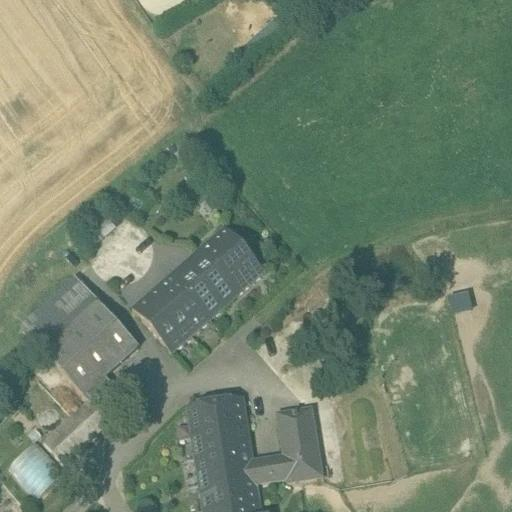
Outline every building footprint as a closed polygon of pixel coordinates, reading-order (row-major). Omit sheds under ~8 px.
[(286,26),(278,16),(248,41),(256,51),(286,26)] [(172,356),(265,274),(225,230),(132,311),(172,356)] [(75,281),(22,330),(43,354),(97,305),(75,281)] [(137,349),(97,305),(43,354),(84,398),(137,349)] [(202,511),(260,511),(257,487),(254,471),(243,400),(186,409),(202,511)] [(90,403),(44,445),(64,467),(110,425),(90,403)] [(312,412),(278,417),(286,466),(288,482),(289,486),(323,480),(312,412)] [(31,444),(7,466),(27,487),(50,464),(31,444)] [(286,466),(254,471),(257,487),(288,482),(286,466)]
